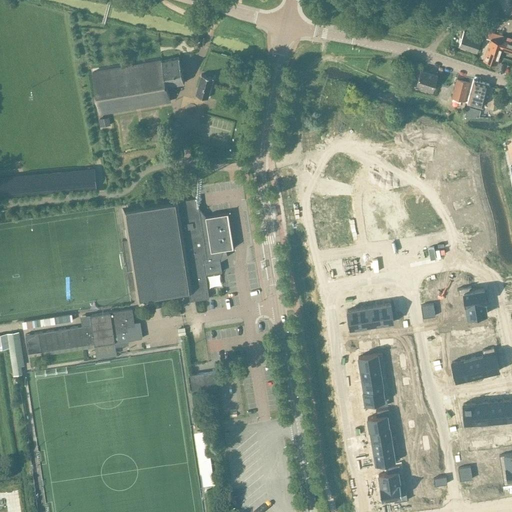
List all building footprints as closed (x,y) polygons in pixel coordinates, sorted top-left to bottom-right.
[(488,24),(489,24),(495,26),(497,27),(500,17),(491,14),(488,24)] [(478,32),(480,26),(466,21),(464,27),(478,32)] [(476,52),(481,37),(463,31),(458,46),(476,52)] [(489,39),(483,61),(496,65),(502,48),(510,51),(511,46),(511,43),(504,40),(506,35),(488,31),(486,38),(489,39)] [(100,112),(170,100),(168,87),(167,84),(184,81),(179,56),(93,71),(100,112)] [(415,84),(432,89),(437,74),(420,68),(415,84)] [(210,88),(213,78),(201,74),(199,79),(198,84),(196,92),(195,95),(207,98),(210,88)] [(452,97),(483,105),(489,83),(458,74),(452,97)] [(467,106),(464,116),(478,116),(479,114),(480,110),(480,109),(467,106)] [(101,118),(98,118),(100,126),(110,124),(109,116),(101,118)] [(427,148),(425,168),(432,168),(433,148),(427,148)] [(335,152),(330,161),(344,169),(349,159),(349,158),(336,151),(335,152)] [(349,159),(344,169),(357,176),(363,166),(349,158),(349,159)] [(330,161),(325,171),(338,179),(344,169),(330,161)] [(94,167),(0,175),(0,195),(96,188),(94,167)] [(344,169),(338,179),(351,186),(352,186),(357,176),(344,169)] [(469,169),(450,173),(451,179),(470,175),(469,169)] [(348,196),(333,199),(335,210),(350,208),(348,196)] [(475,196),(456,201),(457,207),(476,203),(475,196)] [(221,268),(219,258),(223,249),(233,247),(227,212),(205,216),(198,208),(197,197),(178,200),(177,198),(122,206),(127,239),(122,240),(127,270),(132,270),(137,301),(138,301),(172,296),(179,294),(180,302),(181,302),(194,300),(198,299),(209,297),(205,274),(221,271),(221,268)] [(333,199),(318,201),(320,212),(335,210),(333,199)] [(350,208),(335,210),(337,221),(352,218),(350,208)] [(335,210),(320,212),(322,223),(337,221),(335,210)] [(352,218),(337,221),(338,232),(353,229),(352,218)] [(337,221),(322,223),(323,234),(338,232),(337,221)] [(482,222),(464,226),(465,233),(483,229),(482,222)] [(353,229),(338,232),(340,243),(355,240),(353,229)] [(338,232),(323,234),(325,245),(340,243),(338,232)] [(471,285),(457,288),(458,288),(459,293),(463,292),(465,304),(486,300),(484,288),(470,290),(469,286),(471,286),(471,285)] [(486,300),(465,304),(467,316),(486,313),(485,301),(486,301),(486,300)] [(390,303),(379,304),(382,323),(393,321),(390,303)] [(433,303),(421,304),(422,311),(434,309),(433,303)] [(379,304),(369,306),(372,324),(382,323),(379,304)] [(369,306),(358,308),(361,326),(372,324),(369,306)] [(38,332),(25,334),(28,353),(40,351),(94,343),(94,345),(94,346),(96,357),(116,354),(116,352),(115,346),(125,345),(129,344),(128,340),(142,338),(140,321),(134,322),(132,308),(110,312),(90,314),(91,324),(82,326),(79,326),(38,332)] [(358,308),(347,310),(350,328),(361,326),(358,308)] [(434,309),(422,311),(423,317),(435,315),(434,309)] [(22,320),(23,325),(23,328),(73,320),(72,317),(72,313),(68,313),(65,314),(22,320)] [(0,348),(0,349),(3,348),(7,348),(9,347),(7,335),(6,333),(4,334),(0,334),(0,348)] [(12,368),(24,366),(18,333),(7,335),(9,347),(12,368)] [(493,346),(482,349),(488,373),(499,370),(493,346)] [(480,354),(473,356),(477,375),(488,373),(482,349),(479,350),(480,354)] [(382,352),(358,356),(360,368),(384,364),(382,352)] [(473,356),(462,358),(467,377),(477,375),(473,356)] [(462,358),(451,361),(456,380),(467,377),(462,358)] [(384,364),(360,368),(362,379),(386,375),(384,364)] [(189,373),(191,388),(220,383),(218,369),(189,373)] [(386,375),(362,379),(363,390),(388,386),(386,375)] [(388,386),(363,390),(365,402),(374,401),(375,407),(387,405),(386,399),(389,398),(387,387),(388,387),(388,386)] [(495,400),(485,401),(486,421),(497,420),(495,400)] [(506,400),(495,400),(497,420),(508,419),(506,400)] [(485,401),(474,402),(475,422),(486,421),(485,401)] [(474,402),(463,403),(464,423),(475,422),(474,402)] [(376,415),(367,417),(369,429),(391,425),(388,407),(375,409),(376,415)] [(391,425),(369,429),(370,429),(371,440),(396,436),(396,435),(391,436),(389,426),(391,426),(391,425)] [(194,431),(204,491),(211,490),(216,489),(207,429),(202,430),(194,431)] [(396,436),(371,440),(373,451),(397,447),(396,436)] [(397,447),(373,451),(375,463),(399,459),(397,447)] [(511,452),(500,454),(502,467),(511,464),(511,452)] [(388,472),(378,473),(380,485),(379,486),(404,482),(402,470),(400,470),(399,464),(387,466),(388,472)] [(511,464),(502,467),(504,483),(503,483),(504,484),(511,482),(511,464)] [(470,465),(458,467),(459,474),(471,472),(470,465)] [(445,466),(432,468),(434,477),(440,476),(446,475),(445,466)] [(471,472),(459,474),(460,480),(472,478),(471,472)] [(440,476),(433,477),(435,485),(447,483),(446,475),(440,476)] [(404,482),(379,486),(381,498),(395,496),(395,500),(394,500),(394,501),(408,499),(408,498),(407,498),(404,482)]
